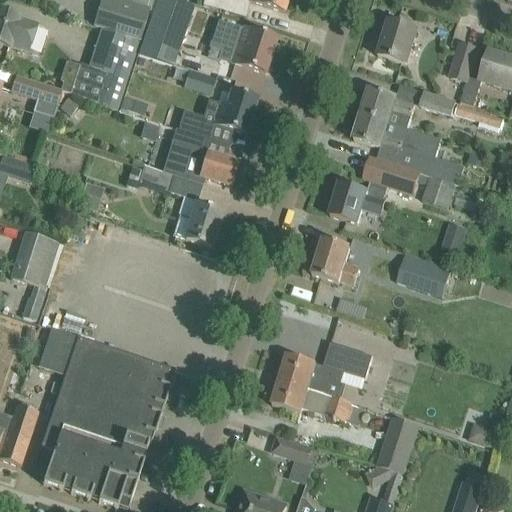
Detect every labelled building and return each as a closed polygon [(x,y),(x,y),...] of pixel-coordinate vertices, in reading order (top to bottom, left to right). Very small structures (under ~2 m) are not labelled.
[(132,0),(131,5),(114,0),(103,0),(94,29),(102,32),(140,44),(149,16),(151,16),(155,0),(132,0)] [(203,35),(211,13),(171,0),(158,0),(139,57),(175,69),(188,31),(203,35)] [(205,0),(203,7),(240,18),(245,0),(205,0)] [(251,0),(250,3),(285,15),(289,0),(251,0)] [(21,20),(0,13),(0,47),(11,50),(11,49),(28,55),(37,27),(20,21),(21,20)] [(381,57),(379,56),(378,59),(406,67),(416,34),(390,25),(389,27),(390,27),(384,45),(382,44),(382,45),(384,46),(381,57)] [(80,66),(70,96),(98,106),(118,112),(140,44),(102,32),(90,70),(80,66)] [(246,48),(237,45),(231,65),(265,76),(276,41),(251,33),(246,48)] [(478,53),(460,47),(450,81),(467,86),(469,80),(470,80),(472,72),(478,53)] [(481,83),(470,80),(469,80),(467,86),(461,105),(475,110),(483,85),(511,93),(511,65),(509,64),(510,63),(489,56),(481,83)] [(211,97),(216,81),(190,73),(185,89),(211,97)] [(37,103),(33,115),(54,122),(63,93),(16,79),(11,95),(37,103)] [(369,93),(362,117),(368,119),(408,131),(411,122),(415,109),(415,108),(396,102),(388,99),(369,93)] [(247,137),(257,102),(232,94),(227,109),(208,103),(203,119),(185,113),(179,132),(208,141),(213,126),(247,137)] [(424,96),(420,110),(451,119),(456,104),(426,95),(425,94),(424,96)] [(455,118),(501,132),(504,124),(458,109),(455,118)] [(362,117),(354,143),(360,145),(373,149),(382,151),(400,157),(402,151),(406,152),(436,161),(442,142),(408,131),(368,119),(362,117)] [(149,124),(144,138),(164,145),(169,130),(149,124)] [(179,132),(176,132),(171,146),(183,149),(174,179),(202,188),(205,181),(230,189),(238,166),(204,155),(208,141),(179,132)] [(406,152),(401,171),(423,177),(445,184),(451,166),(436,161),(406,152)] [(488,159),(473,153),(468,167),(484,172),(488,159)] [(0,170),(0,176),(29,186),(34,169),(4,159),(0,170)] [(367,195),(340,187),(330,219),(357,227),(362,211),(381,217),(389,191),(416,199),(423,177),(401,171),(378,164),(370,161),(364,183),(371,185),(367,195)] [(202,188),(174,179),(145,169),(143,174),(140,185),(197,203),(202,188)] [(132,170),(126,189),(137,192),(140,185),(143,174),(132,170)] [(455,190),(431,182),(423,205),(448,214),(455,190)] [(179,218),(173,239),(186,243),(185,243),(211,251),(222,216),(196,208),(192,222),(179,218)] [(27,235),(11,282),(33,289),(23,319),(37,323),(60,246),(27,235)] [(449,241),(445,252),(460,256),(463,246),(449,241)] [(350,250),(323,242),(312,278),(339,286),(340,284),(354,288),(360,271),(345,267),(350,250)] [(452,272),(453,270),(408,256),(395,293),(424,303),(427,296),(443,301),(446,294),(453,296),(456,288),(462,289),(466,276),(452,272)] [(340,301),(335,313),(347,317),(352,306),(340,301)] [(164,408),(165,408),(172,389),(170,389),(175,373),(78,340),(41,450),(54,454),(43,487),(62,493),(64,488),(73,491),(71,496),(90,502),(92,498),(100,500),(99,505),(118,511),(121,502),(131,506),(137,487),(136,486),(137,483),(138,484),(145,465),(143,464),(149,448),(150,448),(155,435),(156,436),(162,417),(161,416),(164,408)] [(288,358),(280,383),(309,392),(326,397),(331,381),(342,385),(345,376),(366,382),(373,359),(331,346),(324,369),(288,358)] [(309,392),(280,383),(272,408),(301,417),(303,411),(325,418),(345,425),(346,423),(359,428),(363,416),(367,417),(368,413),(351,407),(330,400),(331,399),(309,392)] [(0,460),(0,461),(0,462),(21,469),(39,415),(18,408),(13,421),(0,416),(0,460)] [(394,421),(377,469),(384,471),(404,478),(421,430),(394,421)] [(472,442),(495,449),(500,432),(477,425),(472,442)] [(250,447),(270,450),(272,433),(252,431),(250,447)] [(277,439),(272,456),(297,464),(314,469),(319,454),(315,453),(315,451),(277,439)] [(372,500),(368,511),(393,511),(395,508),(394,508),(404,478),(384,471),(368,479),(374,492),(389,485),(383,504),(372,500)] [(465,485),(456,511),(477,511),(485,492),(465,485)] [(285,511),(287,509),(245,494),(239,511),(285,511)] [(302,501),(298,511),(314,511),(307,503),(302,501)]
